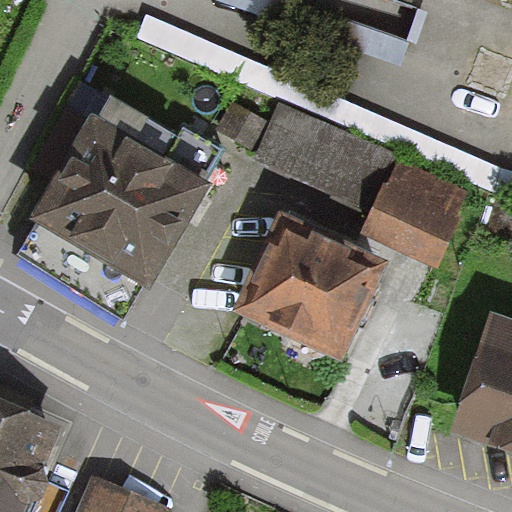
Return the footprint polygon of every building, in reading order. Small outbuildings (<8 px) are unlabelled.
[(179,202),(54,133),(0,230),(0,253),(115,317),(179,202)] [(455,217),(282,137),(253,200),(427,279),(455,217)] [(357,281),(252,233),(208,329),(313,377),(357,281)] [(511,330),(456,315),(421,436),(511,461),(511,330)] [(0,511),(9,511),(43,437),(0,418),(0,511)] [(155,511),(87,485),(76,511),(155,511)]
